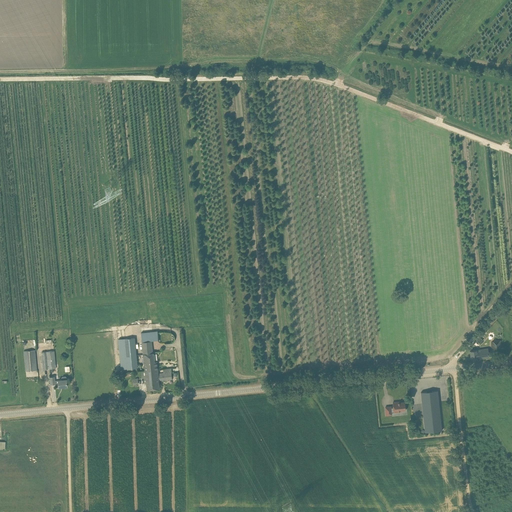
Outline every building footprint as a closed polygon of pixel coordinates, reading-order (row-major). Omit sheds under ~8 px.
[(141,333),(145,371),(158,370),(157,361),(154,361),(154,353),(152,353),(150,332),(141,333)] [(489,335),(488,334),(486,332),(474,344),(476,346),(478,344),(479,346),(489,335)] [(135,338),(120,339),(122,369),(137,368),(135,338)] [(495,353),(501,353),(501,340),(495,340),(491,342),(492,353),(495,353)] [(471,360),(479,358),(489,357),(488,348),(470,351),(471,360)] [(35,350),(24,351),(26,371),(37,370),(35,350)] [(57,368),(57,364),(56,364),(54,351),(42,352),(43,370),(57,368)] [(145,371),(147,390),(160,388),(159,380),(162,379),(162,380),(172,379),(171,369),(163,370),(163,373),(158,374),(158,370),(145,371)] [(67,379),(66,377),(65,376),(62,376),(61,377),(62,380),(55,381),(54,377),(50,377),(51,384),(55,384),(55,383),(58,383),(59,387),(67,386),(67,379)] [(442,430),(438,390),(421,392),(425,432),(442,430)] [(405,402),(400,403),(398,403),(398,402),(393,402),(393,408),(391,408),(391,406),(385,407),(386,415),(392,414),(392,412),(394,412),(402,412),(402,411),(406,410),(405,402)]
